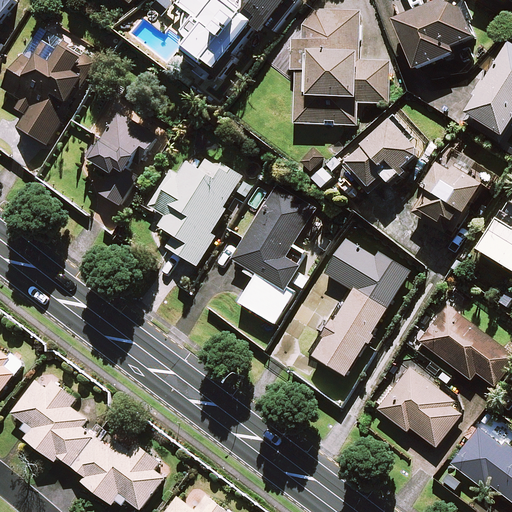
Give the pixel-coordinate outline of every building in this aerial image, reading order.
[(0,0),(0,24),(19,0),(0,0)] [(196,48),(224,70),(265,19),(278,30),(303,0),(190,0),(187,5),(196,13),(195,15),(194,18),(194,21),(193,23),(193,26),(193,29),(194,31),(195,34),(196,37),(197,39),(199,41),(200,42),(196,48)] [(469,16),(453,0),(443,0),(398,19),(419,69),(459,53),(456,45),(477,36),(469,16)] [(305,23),(303,41),(295,40),(294,70),(299,70),(297,123),(360,125),(361,103),(392,104),(393,62),(361,61),(363,13),(316,11),(305,23)] [(61,53),(39,38),(6,88),(24,100),(19,108),(29,114),(22,126),(47,143),(98,65),(67,44),(61,53)] [(502,47),(483,68),(494,74),(470,112),(507,135),(511,127),(511,42),(508,50),(502,47)] [(157,134),(120,114),(95,161),(114,170),(102,193),(124,205),(140,174),(137,172),(157,134)] [(424,149),(392,118),(346,166),(374,194),(389,178),(393,182),(424,149)] [(482,162),(452,144),(427,186),(433,190),(423,208),(444,221),(448,214),(463,223),(488,182),(475,174),(482,162)] [(208,160),(201,172),(188,164),(180,179),(166,172),(147,208),(166,218),(160,229),(176,237),(169,251),(200,268),(215,239),(211,237),(243,179),(208,160)] [(316,212),(279,190),(235,263),(258,277),(241,305),(277,327),(295,295),(288,290),(301,268),(287,259),(316,212)] [(511,217),(505,213),(481,250),(511,270),(511,217)] [(378,255),(349,238),(329,273),(355,289),(316,356),(351,376),(412,271),(380,252),(378,255)] [(511,367),(511,354),(449,307),(423,342),(474,380),(479,372),(498,387),(511,367)] [(0,395),(16,375),(6,367),(13,359),(0,349),(0,395)] [(385,406),(382,410),(410,431),(413,427),(439,447),(467,409),(410,366),(381,403),(385,406)] [(47,373),(17,412),(36,427),(28,437),(58,459),(63,453),(92,475),(87,482),(116,504),(124,493),(143,509),(166,479),(156,471),(163,462),(140,444),(133,454),(116,441),(112,447),(86,428),(90,422),(70,406),(78,397),(47,373)] [(454,465),(485,486),(488,482),(508,496),(511,498),(511,448),(481,427),(454,465)] [(180,498),(169,511),(232,511),(210,495),(198,511),(180,498)]
